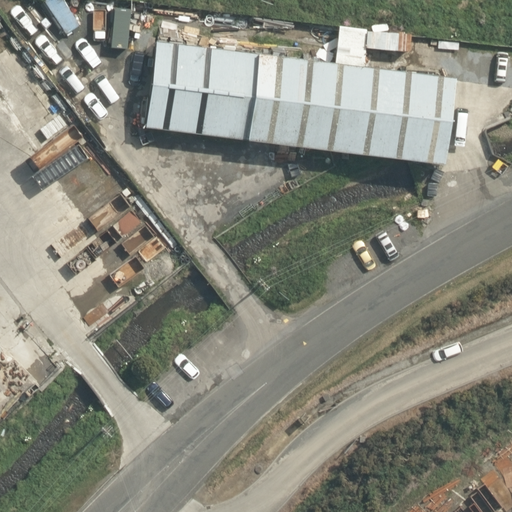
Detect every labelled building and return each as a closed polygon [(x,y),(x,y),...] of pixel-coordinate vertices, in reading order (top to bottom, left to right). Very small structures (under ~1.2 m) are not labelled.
[(80,0),(44,0),(44,12),(80,13),(80,0)] [(261,19),(216,15),(214,32),(259,36),(261,19)] [(407,33),(382,32),(380,54),(405,56),(407,33)] [(145,129),(444,166),(456,80),(156,42),(145,129)] [(511,54),(474,50),(471,76),(511,80),(511,54)]
